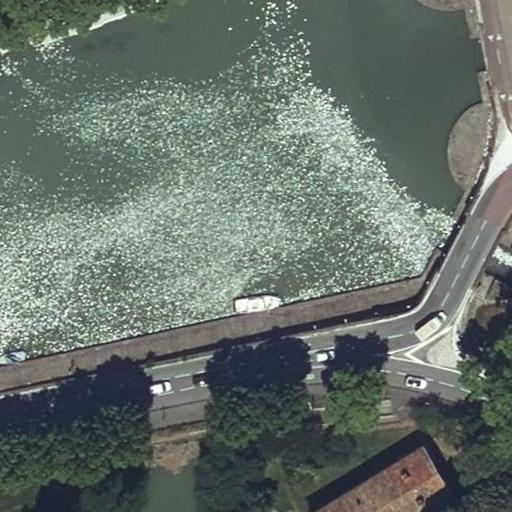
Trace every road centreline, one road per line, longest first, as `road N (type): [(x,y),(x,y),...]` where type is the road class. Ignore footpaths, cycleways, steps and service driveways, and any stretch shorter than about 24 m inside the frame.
road 1 (primary): [(0,418),(314,353)]
road 2 (primary): [(314,353),(430,323),(492,205),(511,184)]
road 3 (secondary): [(314,353),(425,377),(511,410)]
